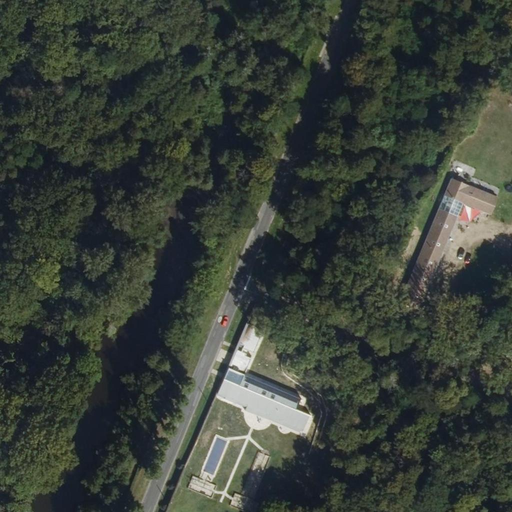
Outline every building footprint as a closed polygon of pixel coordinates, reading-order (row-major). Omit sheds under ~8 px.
[(406,278),(425,286),(461,203),(489,215),(498,196),(451,176),(406,278)] [(261,321),(255,319),(252,326),(259,328),(261,321)] [(254,330),(246,327),(238,346),(245,349),(254,330)] [(235,353),(229,366),(239,370),(245,357),(235,353)] [(240,385),(297,409),(301,400),(244,376),(240,385)] [(224,378),(219,390),(304,425),(309,413),(297,409),(240,385),(224,378)] [(212,444),(198,478),(211,483),(225,450),(212,444)] [(253,462),(240,495),(252,501),(266,468),(253,462)] [(211,483),(198,478),(193,491),(216,500),(221,488),(211,483)] [(252,501),(240,495),(235,508),(245,511),(262,511),(265,506),(252,501)]
